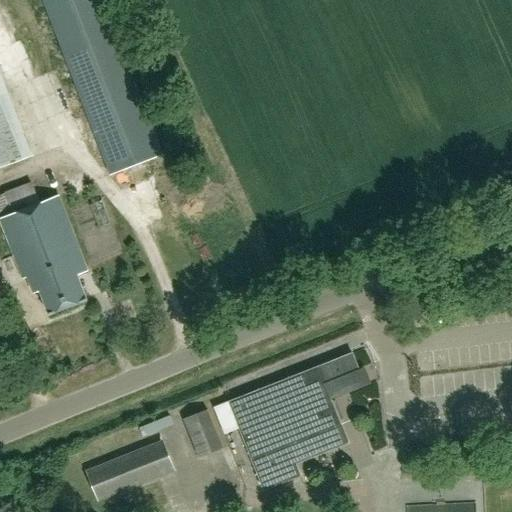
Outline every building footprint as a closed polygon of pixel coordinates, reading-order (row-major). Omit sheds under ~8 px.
[(44,0),(111,174),(160,155),(100,0),(44,0)] [(3,144),(0,145),(0,167),(11,164),(3,144)] [(77,276),(87,272),(58,196),(39,203),(32,183),(23,186),(69,307),(86,301),(77,276)] [(23,186),(5,193),(0,195),(0,217),(0,218),(23,278),(27,277),(33,293),(39,290),(48,315),(69,307),(23,186)] [(99,228),(110,224),(101,201),(90,205),(99,228)] [(352,353),(229,401),(264,489),(300,475),(289,445),(341,424),(327,386),(360,373),(352,353)] [(198,458),(223,448),(208,410),(183,419),(198,458)] [(99,499),(173,469),(162,442),(89,471),(99,499)]
